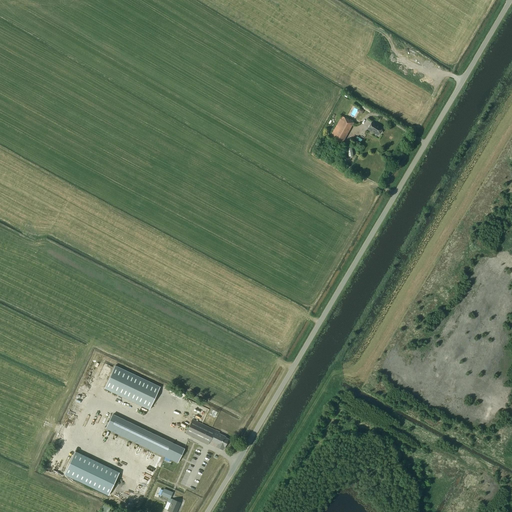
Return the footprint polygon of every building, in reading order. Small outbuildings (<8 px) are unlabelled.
[(342,116),(330,137),(342,144),(354,123),(342,116)] [(375,132),(379,135),(380,133),(381,133),(382,131),(382,130),(381,130),(382,128),(378,126),(379,126),(372,122),(368,129),(374,133),(375,132)] [(105,389),(149,410),(160,387),(115,366),(105,389)] [(184,449),(112,415),(106,428),(178,463),(184,449)] [(219,433),(192,420),(186,434),(208,445),(210,442),(210,443),(210,441),(215,443),(215,442),(216,442),(217,445),(217,447),(223,450),(224,447),(224,448),(228,440),(225,439),(225,438),(222,436),(221,437),(218,435),(219,433)] [(75,451),(64,474),(108,495),(119,473),(75,451)] [(170,499),(173,492),(164,488),(161,495),(168,498),(170,499)] [(168,498),(166,501),(167,501),(171,503),(168,511),(169,511),(176,511),(180,503),(173,500),(170,499),(168,498)]
